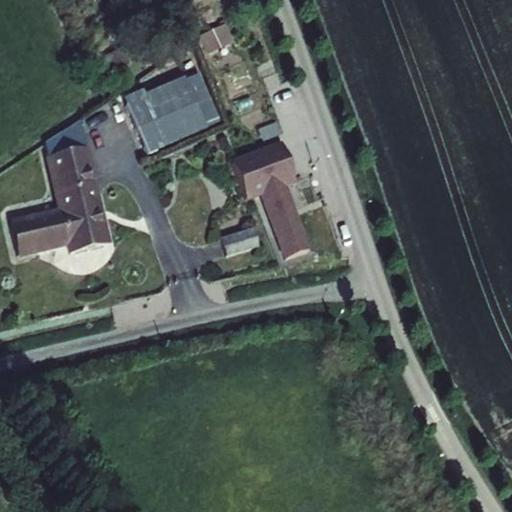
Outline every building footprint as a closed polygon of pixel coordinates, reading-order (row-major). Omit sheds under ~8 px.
[(211,53),(237,42),(230,23),(203,34),(211,53)] [(182,77),(125,101),(149,156),(206,132),(182,77)] [(51,216),(0,228),(8,262),(58,251),(60,260),(101,251),(73,125),(36,149),(51,216)] [(280,147),(232,165),(245,202),(259,196),(284,261),(309,251),(285,187),(294,183),(280,147)] [(255,230),(223,241),(228,257),(260,247),(255,230)]
